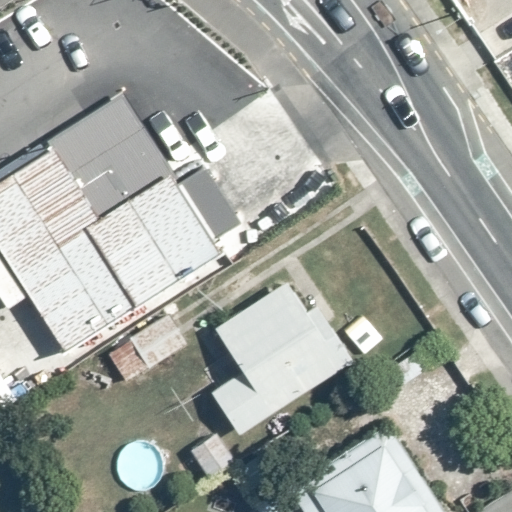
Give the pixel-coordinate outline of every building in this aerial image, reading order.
[(223,252),(120,91),(0,167),(0,250),(65,352),(223,252)] [(240,433),(355,356),(319,301),(311,306),(292,277),(217,327),(244,367),(210,389),(240,433)] [(169,304),(100,350),(123,384),(192,339),(169,304)] [(445,511),(388,425),(301,482),(320,511),(445,511)] [(216,429),(186,447),(206,481),(236,463),(216,429)]
